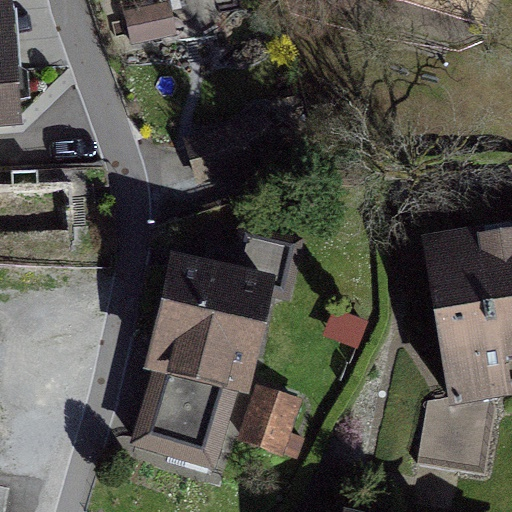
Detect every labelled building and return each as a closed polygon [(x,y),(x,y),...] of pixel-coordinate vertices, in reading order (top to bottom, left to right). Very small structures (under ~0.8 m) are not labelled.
[(132,0),(139,36),(215,22),(210,0),(132,0)] [(7,12),(0,11),(0,127),(12,127),(7,12)] [(279,165),(257,112),(179,145),(201,198),(279,165)] [(0,257),(87,253),(83,180),(0,183),(0,257)] [(511,233),(418,250),(448,428),(511,416),(511,233)] [(276,296),(177,270),(127,458),(226,484),(276,296)] [(10,511),(14,491),(0,488),(0,511),(10,511)]
